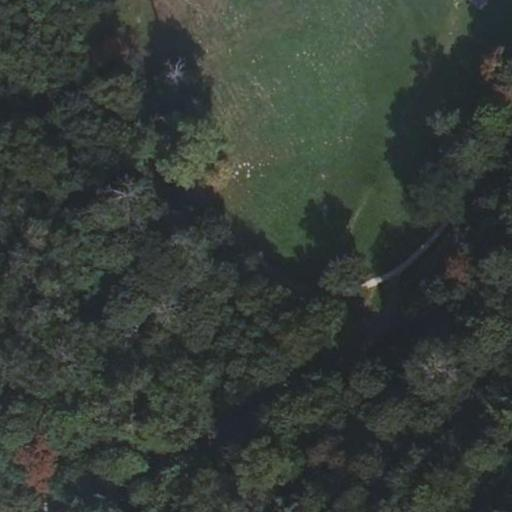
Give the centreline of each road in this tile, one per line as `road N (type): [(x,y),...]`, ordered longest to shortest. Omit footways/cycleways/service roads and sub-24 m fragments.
road 1 (unclassified): [(511,169),(404,302),(356,343),(81,511)]
road 2 (track): [(93,0),(202,205),(245,253),(315,297)]
road 3 (track): [(511,369),(368,511)]
road 4 (track): [(356,343),(330,425),(274,511)]
